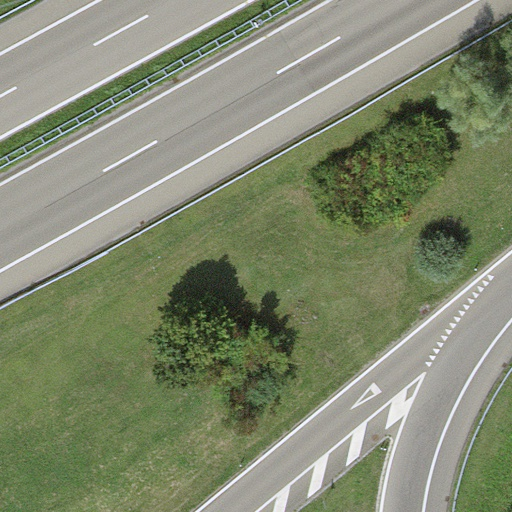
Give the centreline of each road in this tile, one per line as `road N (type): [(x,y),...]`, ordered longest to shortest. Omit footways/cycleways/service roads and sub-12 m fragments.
road 1 (motorway): [(0,228),(409,0)]
road 2 (motorway): [(237,511),(511,290)]
road 3 (motorway): [(411,511),(445,403),(511,298)]
road 4 (motorway): [(181,0),(0,98)]
